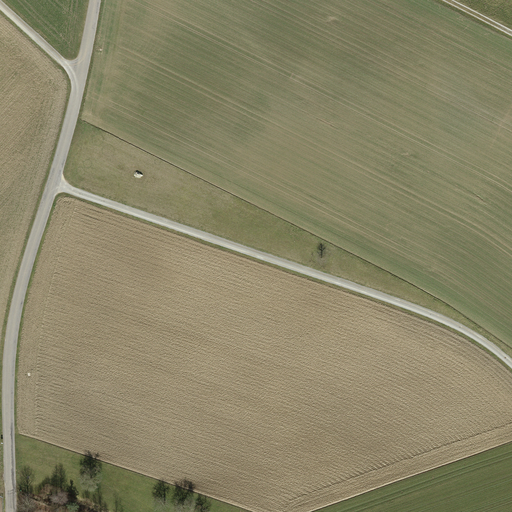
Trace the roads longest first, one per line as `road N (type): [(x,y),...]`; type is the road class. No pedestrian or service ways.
road 1 (tertiary): [(12,511),(14,324),(96,0)]
road 2 (track): [(53,186),(439,318),(511,363)]
